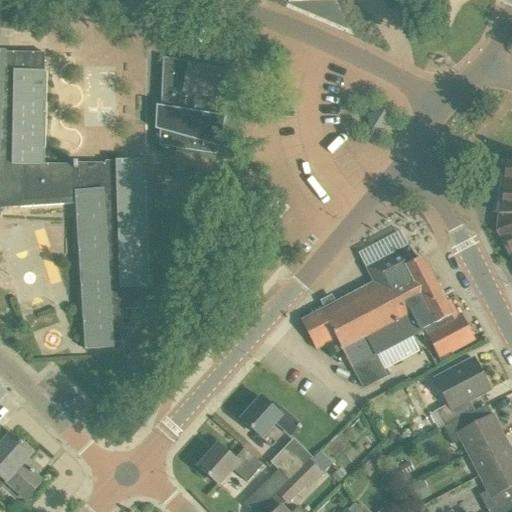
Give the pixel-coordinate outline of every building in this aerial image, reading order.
[(0,215),(0,209),(21,207),(75,203),(84,349),(113,349),(113,342),(122,342),(122,318),(126,318),(126,309),(146,308),(146,288),(148,288),(145,175),(144,160),(115,160),(115,163),(95,163),(95,161),(86,161),(86,163),(77,163),(77,164),(45,164),(45,71),(43,71),(43,53),(12,53),(11,53),(5,52),(5,51),(0,50),(0,215)] [(215,115),(218,99),(225,100),(230,73),(225,72),(226,70),(226,68),(225,68),(226,63),(195,58),(194,63),(162,57),(160,106),(156,105),(156,107),(161,108),(160,128),(155,127),(155,129),(159,130),(159,146),(217,155),(217,151),(218,147),(220,148),(221,146),(211,143),(213,130),(218,131),(220,118),(225,118),(225,117),(215,115)] [(386,111),(367,115),(371,133),(390,129),(386,111)] [(511,162),(503,162),(498,214),(499,214),(497,230),(511,257),(511,162)] [(257,241),(273,222),(256,207),(247,233),(257,241)] [(372,282),(335,301),(333,298),(322,305),(323,307),(300,320),(316,349),(336,339),(362,389),(386,376),(375,356),(425,330),(441,362),(453,356),(446,342),(466,331),(450,300),(445,302),(421,258),(417,260),(409,245),(365,268),(372,282)] [(443,427),(474,411),(469,400),(490,389),(474,359),(435,380),(448,405),(435,411),(443,427)] [(277,411),(261,397),(241,420),(261,438),(274,423),(290,437),(302,425),(281,406),(277,411)] [(468,454),(503,436),(492,414),(480,421),(474,411),(443,427),(452,444),(460,441),(468,454)] [(10,434),(0,425),(0,476),(6,482),(5,483),(25,502),(44,481),(24,462),(32,453),(11,434),(10,434)] [(479,476),(511,458),(511,452),(503,436),(468,454),(479,476)] [(308,460),(311,457),(293,439),(270,462),(277,470),(271,476),(283,487),(308,460)] [(234,459),(218,445),(198,467),(218,485),(231,470),(247,485),(264,465),(244,447),(234,459)] [(283,487),(273,497),(274,498),(277,495),(288,505),(306,486),(309,489),(324,474),(323,473),(333,463),(320,451),(313,458),(311,457),(308,460),(283,487)] [(487,511),(488,511),(511,501),(511,500),(511,458),(479,476),(487,491),(479,495),(487,511)] [(369,460),(361,469),(368,476),(377,468),(369,460)] [(339,469),(331,477),(339,484),(346,476),(339,469)] [(273,497),(283,487),(271,476),(262,486),(273,497)] [(407,490),(415,506),(431,497),(422,482),(407,490)] [(364,511),(355,503),(347,510),(346,509),(342,511),(364,511)]
